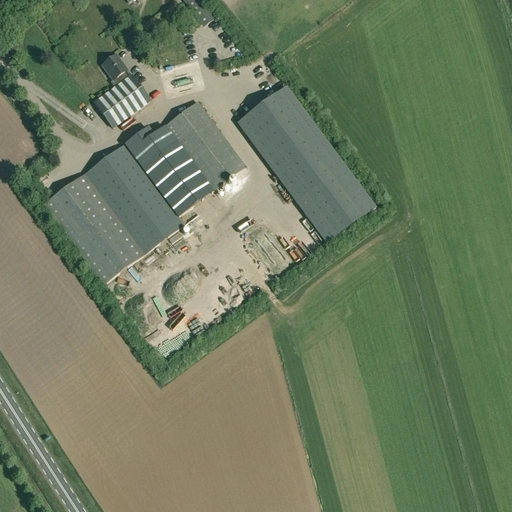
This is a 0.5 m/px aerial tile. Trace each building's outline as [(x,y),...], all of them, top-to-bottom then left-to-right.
[(198,0),(181,0),(198,21),(209,14),(198,0)] [(114,131),(151,103),(118,57),(103,68),(114,82),(111,84),(116,90),(95,105),(114,131)] [(186,87),(187,92),(201,90),(199,82),(193,83),(193,86),(186,87)] [(376,210),(287,89),(239,125),(328,245),(376,210)] [(246,169),(203,110),(200,106),(198,104),(166,128),(214,193),(246,169)] [(186,214),(202,202),(149,131),(44,208),(104,288),(193,222),(186,214)] [(223,218),(227,224),(242,214),(238,208),(223,218)] [(230,301),(232,308),(240,306),(238,299),(230,301)] [(141,309),(139,310),(135,305),(127,311),(141,329),(151,321),(141,309)]
